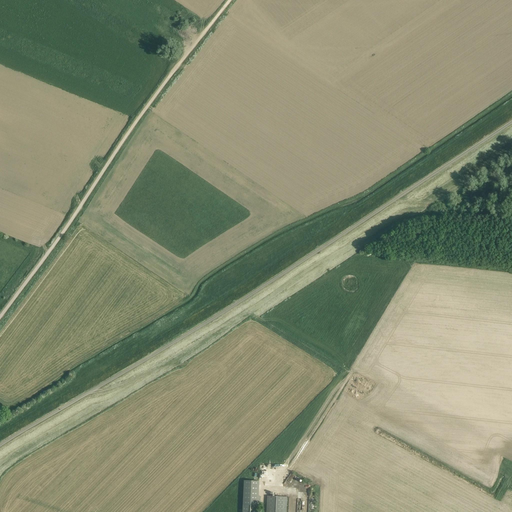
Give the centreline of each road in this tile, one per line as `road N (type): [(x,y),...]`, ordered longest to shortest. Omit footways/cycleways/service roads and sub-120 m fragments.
road 1 (unclassified): [(0,445),(213,318),(511,121)]
road 2 (unclassified): [(0,317),(230,0)]
